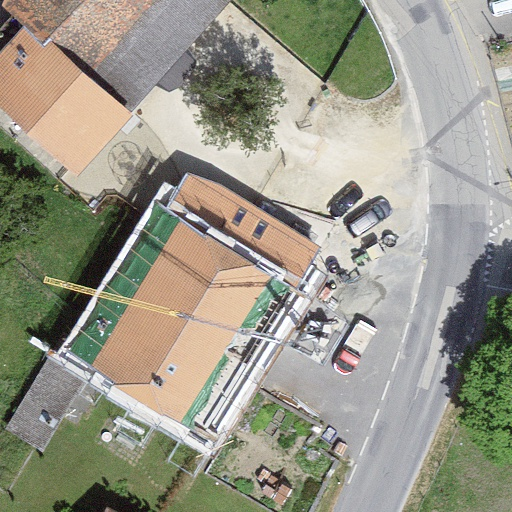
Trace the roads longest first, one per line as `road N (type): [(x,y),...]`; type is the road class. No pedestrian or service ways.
road 1 (tertiary): [(408,0),(435,56),(460,154),(457,279)]
road 2 (tertiary): [(457,279),(439,348),(364,511)]
